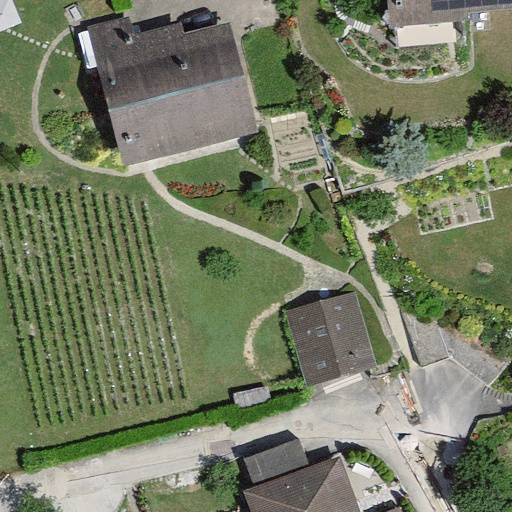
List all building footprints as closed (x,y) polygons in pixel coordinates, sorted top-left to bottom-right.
[(511,0),(377,0),(380,31),(511,21),(511,0)] [(70,36),(99,168),(233,139),(211,35),(171,44),(168,33),(122,43),(118,26),(70,36)] [(345,303),(275,321),(294,394),(363,376),(345,303)] [(289,450),(235,469),(243,494),(298,475),(289,450)] [(340,511),(325,469),(232,501),(235,511),(340,511)]
